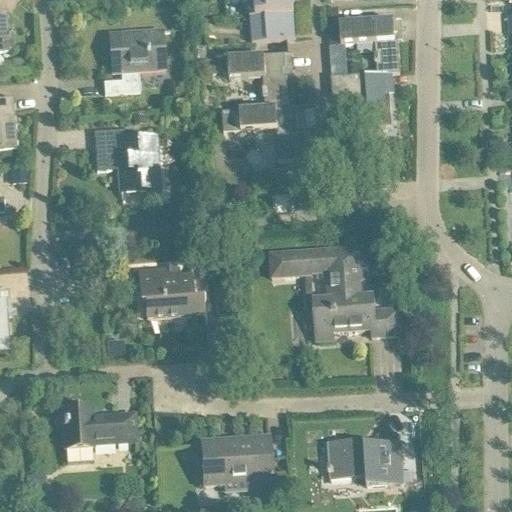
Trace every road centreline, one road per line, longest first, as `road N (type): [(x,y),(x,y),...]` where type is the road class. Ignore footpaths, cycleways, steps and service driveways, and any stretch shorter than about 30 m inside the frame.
road 1 (residential): [(188,385),(189,403),(498,398)]
road 2 (residential): [(39,309),(44,0)]
road 3 (residential): [(428,189),(390,185),(336,156),(324,138),(318,29)]
road 4 (residential): [(428,189),(428,0)]
road 5 (residential): [(497,293),(430,229),(428,189)]
